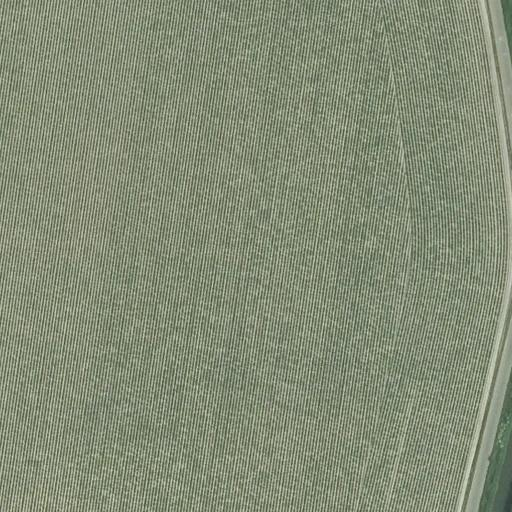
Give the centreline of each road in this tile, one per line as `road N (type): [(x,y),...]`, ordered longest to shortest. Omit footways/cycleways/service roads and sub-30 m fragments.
road 1 (track): [(471,511),(511,339)]
road 2 (track): [(511,120),(492,0)]
